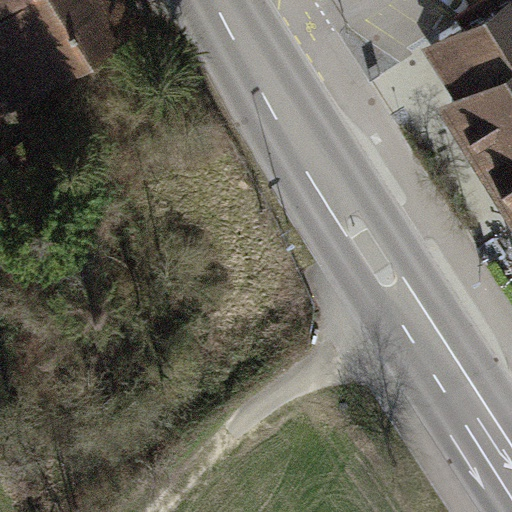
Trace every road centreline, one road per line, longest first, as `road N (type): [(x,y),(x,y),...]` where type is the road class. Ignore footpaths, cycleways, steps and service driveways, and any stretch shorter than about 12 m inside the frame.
road 1 (primary): [(224,0),(511,465)]
road 2 (track): [(410,308),(280,393),(236,430),(166,511)]
